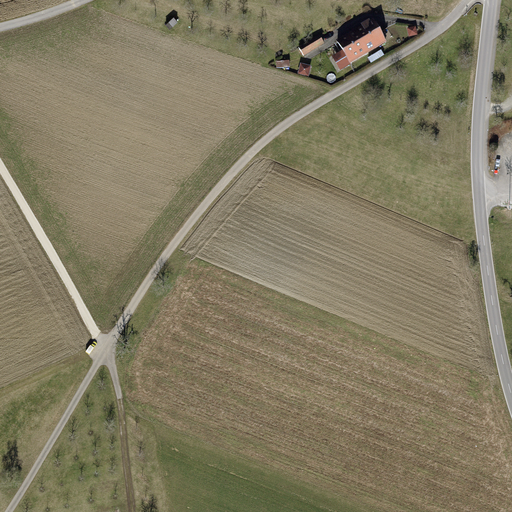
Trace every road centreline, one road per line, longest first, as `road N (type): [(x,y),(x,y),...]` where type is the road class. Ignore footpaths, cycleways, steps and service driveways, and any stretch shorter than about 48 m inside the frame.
road 1 (track): [(470,0),(431,36),(248,156),(154,275),(9,511)]
road 2 (tertiary): [(491,0),(478,191),(511,396)]
road 3 (track): [(0,163),(106,349)]
road 4 (track): [(106,349),(133,511)]
